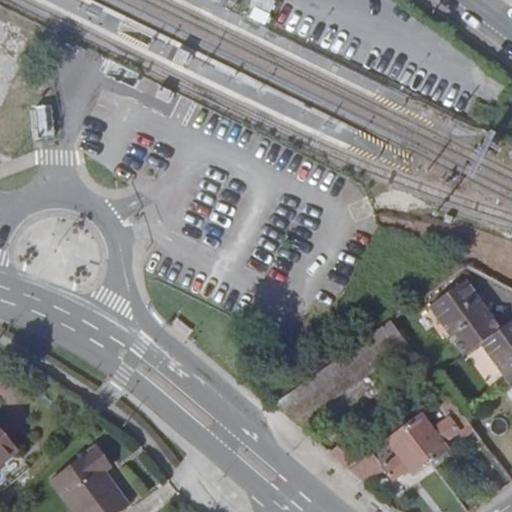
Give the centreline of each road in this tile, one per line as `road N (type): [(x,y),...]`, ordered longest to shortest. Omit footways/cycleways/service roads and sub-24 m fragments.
road 1 (secondary): [(338,511),(143,345),(99,332)]
road 2 (secondary): [(99,332),(123,373),(283,511)]
